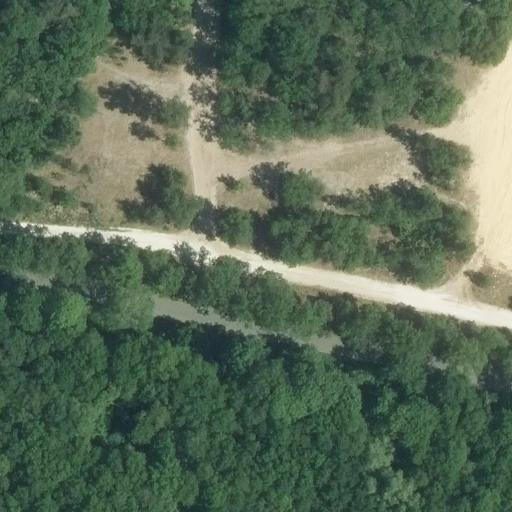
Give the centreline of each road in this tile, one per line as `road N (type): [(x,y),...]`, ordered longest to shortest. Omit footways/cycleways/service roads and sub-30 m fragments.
road 1 (unclassified): [(0,276),(511,380)]
road 2 (track): [(0,225),(205,251),(511,318)]
road 3 (track): [(205,251),(208,0)]
